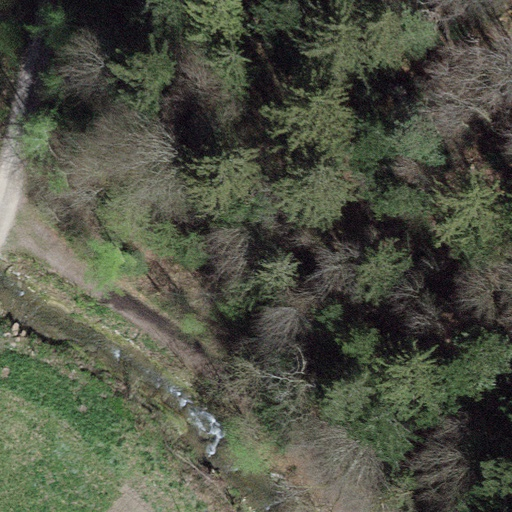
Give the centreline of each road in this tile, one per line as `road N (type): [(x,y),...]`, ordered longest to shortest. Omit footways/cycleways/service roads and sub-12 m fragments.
road 1 (track): [(0,226),(228,368),(303,439)]
road 2 (track): [(51,0),(0,223)]
